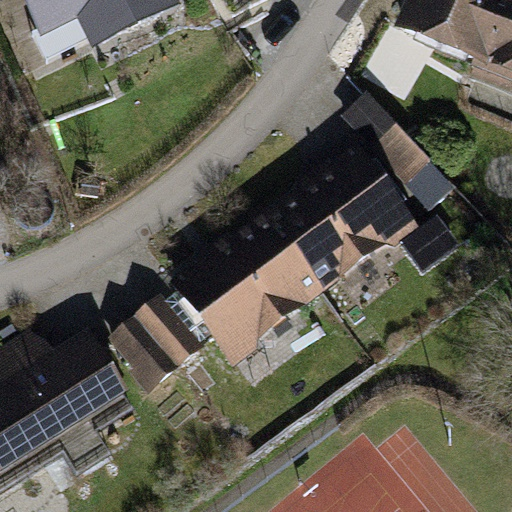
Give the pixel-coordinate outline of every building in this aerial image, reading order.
[(23,0),(45,43),(80,25),(96,55),(183,10),(177,0),(23,0)] [(511,0),(418,0),(406,29),(481,61),(475,75),(511,90),(511,0)] [(361,154),(277,216),(340,300),(429,234),(399,193),(431,169),(378,97),(339,125),(361,154)] [(340,300),(277,216),(180,287),(243,372),(340,300)] [(172,307),(126,340),(170,401),(216,367),(172,307)] [(0,384),(9,398),(0,403),(0,499),(1,502),(151,406),(108,339),(65,366),(43,331),(0,358),(0,384)]
